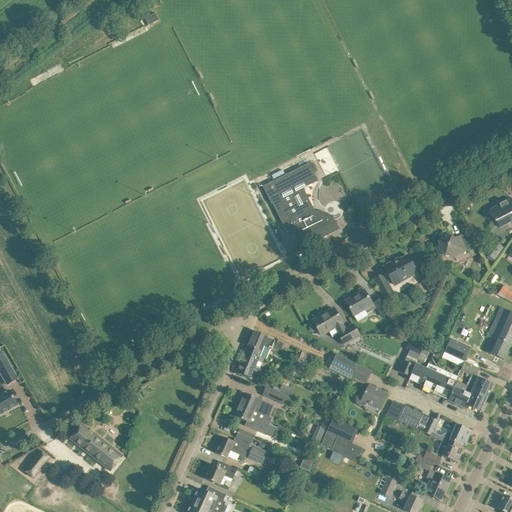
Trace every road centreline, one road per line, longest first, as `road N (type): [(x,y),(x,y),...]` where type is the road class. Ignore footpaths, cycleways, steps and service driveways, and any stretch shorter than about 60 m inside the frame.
road 1 (unclassified): [(236,317),(511,167)]
road 2 (unclassified): [(0,454),(236,317)]
road 3 (residential): [(161,511),(242,330),(236,317)]
road 4 (residential): [(495,435),(376,380)]
